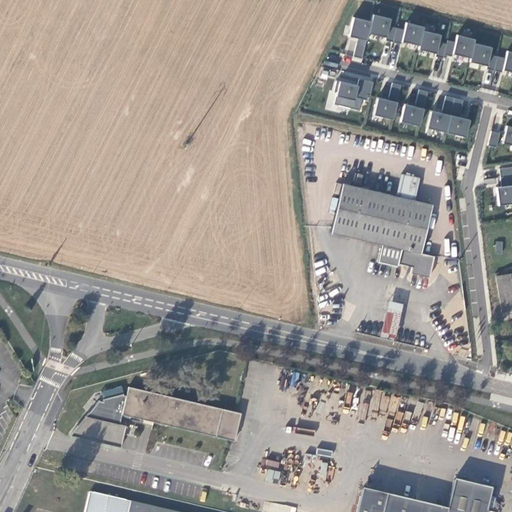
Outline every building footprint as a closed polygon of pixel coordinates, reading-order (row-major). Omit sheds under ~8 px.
[(371,21),(352,17),(344,59),(362,63),(368,34),(401,40),(403,29),(390,27),(392,18),(373,14),(371,21)] [(424,31),(425,27),(407,22),(402,43),(452,56),(456,40),(424,31)] [(476,43),(477,40),(458,35),(453,56),(503,69),(506,58),(491,54),(493,48),(476,43)] [(342,71),(333,103),(360,111),(364,98),(369,99),(374,80),(342,71)] [(398,99),(401,84),(392,83),(389,98),(398,99)] [(420,126),(428,92),(418,89),(414,105),(405,103),(401,121),(420,126)] [(433,110),(428,127),(466,138),(472,120),(459,116),(464,101),(446,96),(441,113),(433,110)] [(377,98),(374,116),(394,119),(397,101),(377,98)] [(511,127),(506,127),(503,145),(511,145),(511,127)] [(489,144),(497,146),(500,132),(491,131),(489,144)] [(511,161),(497,163),(500,192),(511,190),(511,161)] [(415,254),(427,206),(409,201),(414,179),(396,175),(390,196),(337,183),(324,233),(375,245),(371,260),(391,266),(392,263),(405,266),(403,274),(423,280),(428,257),(415,254)] [(511,309),(511,273),(502,275),(501,272),(499,272),(504,310),(511,309)] [(397,300),(384,296),(374,332),(388,336),(397,300)] [(118,423),(120,413),(232,438),(238,410),(126,386),(124,394),(121,394),(121,392),(103,399),(102,401),(98,400),(84,415),(68,434),(75,436),(119,446),(123,424),(118,423)] [(266,481),(279,482),(280,471),(267,470),(266,481)] [(355,511),(485,511),(490,491),(452,482),(445,511),(443,511),(359,494),(355,511)] [(163,511),(83,494),(79,511),(163,511)]
